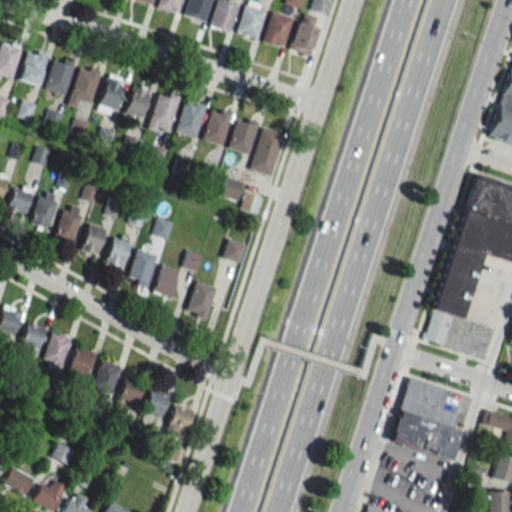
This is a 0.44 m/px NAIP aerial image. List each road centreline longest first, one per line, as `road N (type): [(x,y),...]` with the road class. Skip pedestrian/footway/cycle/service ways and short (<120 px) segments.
road 1 (motorway): [(407,0),(239,511)]
road 2 (secondary): [(337,511),(503,0)]
road 3 (motorway): [(276,511),(442,0)]
road 4 (secondary): [(350,0),(192,487)]
road 5 (residential): [(0,0),(318,103)]
road 6 (residential): [(0,253),(227,379)]
road 7 (residential): [(389,352),(511,391)]
